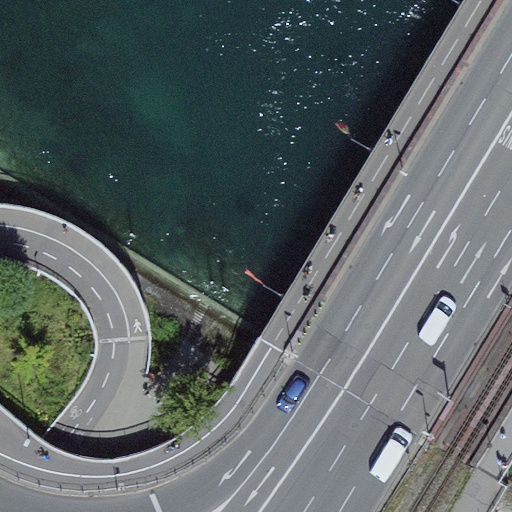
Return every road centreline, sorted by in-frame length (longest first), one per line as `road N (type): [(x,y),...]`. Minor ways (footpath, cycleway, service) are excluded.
road 1 (secondary): [(511,160),(328,469)]
road 2 (secondary): [(328,469),(176,511)]
